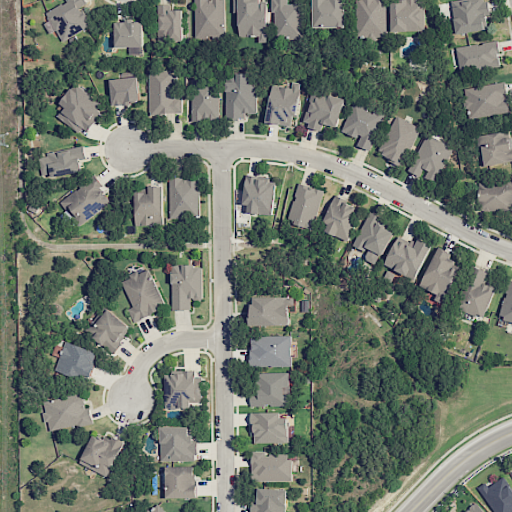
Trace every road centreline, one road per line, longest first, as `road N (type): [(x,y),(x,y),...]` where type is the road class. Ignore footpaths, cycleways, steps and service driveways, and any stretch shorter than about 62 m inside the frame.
road 1 (residential): [(128,147),(249,147),(316,158),(511,250)]
road 2 (residential): [(225,511),(222,147)]
road 3 (tertiary): [(511,432),(462,462),(410,511)]
road 4 (residential): [(129,397),(138,368),(163,344),(223,338)]
